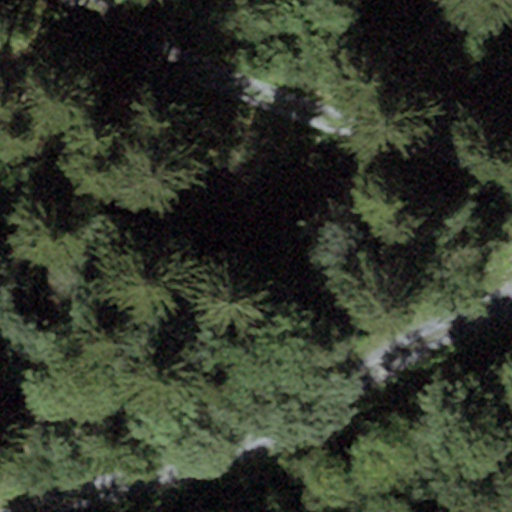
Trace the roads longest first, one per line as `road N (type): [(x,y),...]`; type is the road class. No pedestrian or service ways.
road 1 (track): [(15,511),(38,498),(281,429),(511,299)]
road 2 (track): [(511,167),(149,69)]
